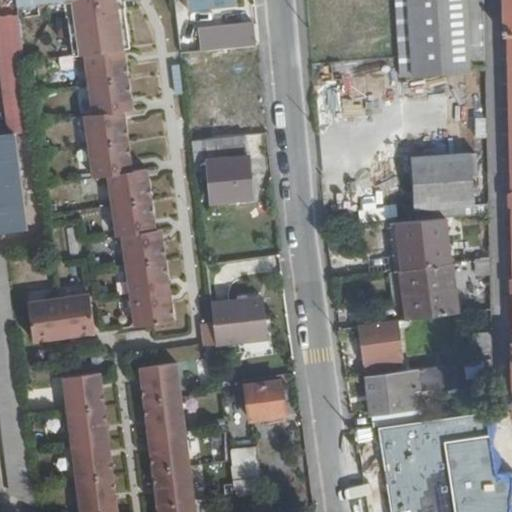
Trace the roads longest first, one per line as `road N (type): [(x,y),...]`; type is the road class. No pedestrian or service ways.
road 1 (residential): [(341,511),(279,0)]
road 2 (unknown): [(291,128),(464,100)]
